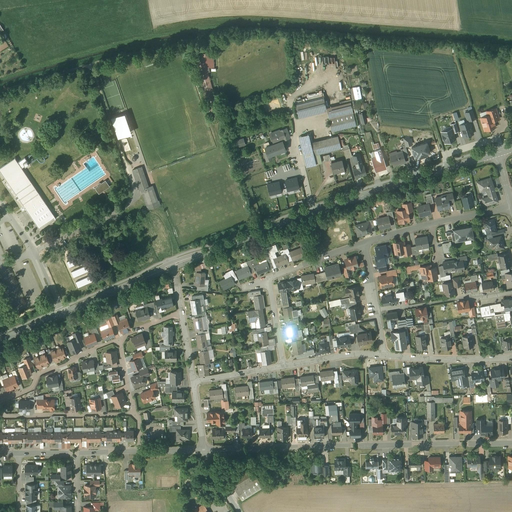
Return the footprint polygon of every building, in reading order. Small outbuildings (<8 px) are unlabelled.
[(210,54),(205,54),(205,63),(206,63),(207,68),(208,68),(209,68),(214,67),(213,53),(210,54)] [(208,73),(207,68),(206,63),(205,63),(205,54),(200,54),(201,59),(194,60),(209,115),(219,112),(208,73)] [(323,96),(294,104),(298,118),(327,111),(323,96)] [(499,119),(496,108),(486,112),(487,116),(491,114),(493,121),(499,119)] [(475,119),(472,110),(465,113),(468,121),(475,119)] [(353,113),(329,119),(332,131),(356,125),(353,113)] [(125,114),(119,116),(126,136),(131,134),(125,114)] [(487,116),(480,118),(484,130),(495,127),(493,121),(491,114),(487,116)] [(111,118),(118,138),(121,137),(126,136),(119,116),(111,118)] [(473,134),(469,122),(460,125),(463,137),(473,134)] [(441,132),(445,143),(456,139),(453,133),(452,128),(451,129),(441,132)] [(278,132),(270,135),(274,144),(265,148),(268,157),(285,150),(282,141),(278,132)] [(308,135),(299,137),(304,158),(313,155),(310,143),(308,135)] [(338,136),(310,143),(313,155),(319,154),(329,151),(341,148),(338,136)] [(410,139),(403,138),(405,146),(412,144),(410,139)] [(236,142),(238,148),(246,146),(244,139),(236,142)] [(412,151),(414,159),(427,155),(425,147),(417,149),(412,151)] [(406,148),(400,149),(401,152),(404,159),(409,157),(406,148)] [(349,149),(343,151),(346,159),(352,157),(349,149)] [(375,151),(376,157),(381,170),(386,168),(380,149),(375,151)] [(401,152),(390,155),(394,166),(397,164),(405,162),(404,159),(401,152)] [(313,155),(304,158),(306,167),(321,163),(319,154),(313,155)] [(359,154),(353,156),(357,168),(363,166),(359,154)] [(31,213),(32,213),(32,215),(34,216),(32,218),(40,229),(43,227),(56,218),(46,204),(22,167),(23,167),(28,163),(29,163),(25,157),(18,161),(19,162),(18,162),(15,158),(15,157),(0,167),(0,170),(5,178),(2,180),(21,208),(23,211),(26,209),(27,210),(25,211),(26,212),(27,213),(28,212),(30,214),(31,213)] [(376,157),(371,158),(375,171),(381,170),(376,157)] [(342,161),(331,163),(333,173),(344,170),(342,161)] [(291,169),(289,163),(282,166),(284,172),(291,169)] [(357,168),(353,169),(356,177),(366,174),(363,166),(357,168)] [(142,168),(133,171),(140,190),(141,190),(148,210),(160,206),(153,185),(149,187),(142,168)] [(274,175),(272,169),(265,172),(267,178),(274,175)] [(299,189),(297,177),(285,180),(287,188),(287,192),(288,192),(299,189)] [(491,178),(477,182),(480,192),(487,190),(489,199),(496,196),(493,188),(494,188),(491,178)] [(94,188),(99,194),(110,186),(105,180),(101,183),(100,182),(97,184),(97,186),(94,188)] [(281,190),(279,181),(267,184),(270,196),(281,193),(282,193),(281,190)] [(452,193),(446,195),(447,195),(448,201),(450,200),(450,202),(454,201),(452,193)] [(446,195),(435,198),(438,210),(450,207),(448,201),(447,195),(446,195)] [(470,197),(467,195),(466,197),(462,198),(465,208),(473,206),(472,201),(473,200),(473,199),(472,198),(471,197),(470,197)] [(487,198),(482,199),(484,206),(491,204),(489,199),(488,199),(487,198)] [(375,205),(377,209),(390,205),(389,201),(375,205)] [(411,202),(402,204),(404,209),(405,213),(407,212),(413,211),(411,202)] [(427,204),(421,205),(421,207),(417,208),(419,216),(427,214),(431,214),(429,204),(428,204),(427,204)] [(404,209),(400,210),(401,212),(397,213),(398,216),(397,216),(398,220),(399,220),(399,223),(402,222),(402,223),(407,222),(407,221),(409,221),(408,217),(409,217),(408,217),(408,215),(408,214),(407,212),(405,213),(404,209)] [(387,217),(381,218),(381,219),(378,220),(380,229),(390,226),(389,221),(388,217),(387,217)] [(493,220),(484,222),(487,234),(491,233),(496,231),(495,226),(493,220)] [(368,222),(355,226),(358,236),(361,235),(361,234),(364,234),(371,232),(370,228),(369,222),(368,222)] [(472,226),(453,229),(455,239),(464,238),(464,240),(474,238),(472,226)] [(423,238),(415,239),(417,249),(419,249),(428,247),(427,237),(423,237),(423,238)] [(501,237),(488,240),(489,245),(494,243),(496,250),(503,248),(501,237)] [(302,238),(298,239),(301,248),(304,254),(308,252),(302,238)] [(404,241),(393,243),(395,254),(403,252),(406,252),(404,245),(404,241)] [(289,252),(286,244),(282,246),(284,250),(289,262),(292,261),(289,252)] [(410,244),(404,245),(406,252),(403,252),(403,255),(412,253),(411,247),(410,244)] [(276,257),(274,252),(277,251),(275,245),(266,248),(269,255),(273,266),(274,268),(289,262),(284,250),(280,251),(280,253),(281,253),(282,255),(276,257)] [(386,245),(375,248),(377,256),(375,256),(377,266),(385,265),(383,255),(387,254),(386,245)] [(417,250),(416,251),(415,246),(411,247),(412,253),(412,255),(419,254),(419,249),(417,249),(417,250)] [(301,248),(289,252),(292,260),(302,256),(301,255),(304,254),(301,248)] [(85,253),(66,261),(69,267),(88,259),(85,253)] [(509,259),(507,253),(498,256),(499,263),(500,262),(502,268),(511,266),(509,259)] [(267,262),(260,264),(259,262),(257,257),(250,260),(253,267),(255,266),(258,274),(267,270),(267,268),(269,267),(267,261),(267,262)] [(355,257),(348,259),(347,261),(345,261),(347,267),(348,269),(349,269),(352,268),(356,267),(358,266),(355,257)] [(253,267),(250,260),(246,262),(251,273),(255,272),(253,267)] [(458,261),(454,262),(455,268),(456,271),(464,270),(462,261),(462,260),(458,261)] [(454,261),(442,263),(444,272),(451,270),(451,269),(455,268),(454,262),(454,261)] [(242,268),(236,271),(239,279),(251,274),(251,273),(246,262),(240,264),(242,268)] [(90,263),(71,271),(73,277),(92,269),(90,263)] [(338,264),(331,266),(325,268),(326,271),(327,277),(328,277),(331,276),(332,278),(333,278),(332,277),(341,274),(338,264)] [(430,265),(420,267),(422,278),(427,277),(428,280),(437,278),(435,267),(430,268),(430,265)] [(347,267),(342,268),(345,277),(351,275),(349,269),(348,269),(347,267)] [(238,279),(232,270),(229,272),(231,276),(234,281),(238,279)] [(326,271),(317,274),(320,282),(328,279),(328,277),(327,277),(326,271)] [(205,273),(196,272),(195,285),(197,285),(204,286),(205,273)] [(94,273),(75,281),(78,287),(97,279),(94,273)] [(314,274),(301,276),(301,278),(302,284),(315,282),(314,275),(314,274)] [(386,275),(386,276),(379,277),(381,287),(393,285),(391,275),(391,274),(387,275),(386,275)] [(231,276),(219,282),(224,289),(235,283),(234,281),(231,276)] [(459,277),(453,279),(454,286),(455,286),(461,285),(459,277)] [(471,283),(465,284),(464,284),(464,288),(466,288),(467,292),(477,290),(476,285),(475,282),(475,279),(471,280),(471,283)] [(296,280),(289,282),(289,281),(289,282),(285,283),(285,282),(278,284),(279,291),(280,291),(286,290),(298,288),(299,290),(297,280),(296,280)] [(450,282),(442,284),(443,289),(442,291),(447,295),(454,293),(454,292),(453,291),(453,289),(454,287),(452,286),(452,283),(450,282)] [(492,282),(482,283),(479,284),(479,285),(480,289),(480,292),(483,291),(493,289),(495,289),(494,285),(492,285),(492,282)] [(357,287),(345,289),(346,294),(349,293),(350,299),(359,297),(357,287)] [(286,290),(280,291),(281,296),(282,305),(288,304),(286,291),(286,290)] [(391,295),(386,296),(386,295),(382,296),(383,305),(398,302),(397,300),(396,294),(391,294),(391,295)] [(171,295),(156,299),(157,305),(158,305),(159,309),(159,308),(164,307),(164,309),(165,309),(165,307),(173,305),(171,295)] [(261,295),(254,296),(256,309),(264,308),(262,295),(261,295)] [(511,298),(503,300),(504,309),(509,308),(509,309),(511,308),(511,298)] [(193,301),(191,301),(193,314),(195,313),(206,312),(204,299),(193,301)] [(470,299),(460,301),(461,308),(471,307),(470,299)] [(148,303),(143,304),(144,308),(136,310),(138,320),(145,318),(146,319),(150,317),(147,307),(149,307),(148,303)] [(500,304),(489,306),(490,313),(494,312),(501,310),(500,304)] [(353,307),(349,308),(352,319),(361,317),(358,306),(353,307)] [(489,306),(480,307),(482,316),(495,315),(494,312),(490,313),(489,306)] [(289,307),(283,308),(285,318),(286,318),(287,321),(294,319),(291,307),(289,307)] [(425,308),(415,309),(417,319),(427,318),(427,317),(426,312),(425,308)] [(262,309),(248,311),(250,321),(255,321),(256,327),(265,326),(262,309)] [(396,312),(386,314),(386,313),(387,322),(388,322),(388,326),(394,325),(393,320),(397,320),(396,312)] [(495,315),(497,329),(498,329),(497,327),(506,325),(505,321),(511,320),(505,321),(503,313),(495,315)] [(119,321),(117,315),(111,317),(114,324),(118,323),(118,322),(119,321)] [(202,316),(195,317),(196,320),(194,320),(196,331),(198,330),(204,329),(202,316)] [(119,321),(118,322),(118,323),(122,332),(130,329),(126,319),(119,321)] [(287,325),(289,335),(291,335),(291,337),(298,336),(296,323),(287,325)] [(96,326),(90,329),(92,335),(94,334),(95,336),(99,334),(96,326)] [(111,327),(101,331),(105,340),(115,336),(111,327)] [(172,327),(164,327),(164,342),(164,343),(172,343),(172,327)] [(366,332),(359,327),(356,328),(357,332),(357,334),(358,339),(358,338),(359,344),(372,342),(370,332),(366,332)] [(407,327),(398,328),(399,331),(399,336),(404,335),(408,334),(407,327)] [(79,331),(72,334),(74,339),(77,338),(78,341),(82,339),(79,331)] [(399,331),(391,332),(392,339),(394,338),(394,339),(395,340),(396,340),(397,343),(396,343),(397,348),(406,347),(404,335),(399,336),(399,331)] [(264,332),(257,333),(259,346),(268,344),(266,332),(264,332)] [(198,334),(196,335),(198,348),(200,347),(207,346),(205,333),(198,334)] [(92,335),(85,338),(88,346),(98,343),(95,336),(94,334),(92,335)] [(142,334),(132,338),(134,344),(135,343),(136,347),(144,344),(146,344),(145,341),(142,334)] [(425,335),(415,336),(417,349),(426,347),(425,338),(426,338),(425,335)] [(472,335),(462,336),(464,348),(473,346),(472,339),(472,335)] [(319,343),(321,353),(330,351),(329,345),(333,344),(334,344),(333,338),(332,336),(324,337),(325,342),(319,343)] [(349,336),(337,337),(337,338),(338,346),(338,347),(350,345),(349,336)] [(449,336),(441,338),(442,349),(451,347),(449,336)] [(509,340),(503,341),(502,337),(499,337),(502,349),(510,348),(509,340)] [(74,339),(67,342),(72,353),(81,349),(78,341),(77,338),(74,339)] [(300,340),(292,341),(294,352),(295,351),(296,354),(302,353),(300,340)] [(63,347),(62,346),(59,347),(59,348),(54,350),(54,349),(50,351),(51,352),(52,354),(55,362),(67,357),(64,350),(63,347)] [(201,351),(199,352),(201,365),(206,364),(210,363),(209,363),(207,350),(201,351)] [(267,351),(260,352),(263,365),(271,363),(269,350),(267,351)] [(116,351),(106,353),(107,362),(111,362),(117,360),(116,351)] [(141,351),(133,354),(135,359),(139,358),(143,356),(141,351)] [(176,351),(170,351),(165,351),(165,361),(176,361),(176,351)] [(46,354),(45,353),(42,354),(42,355),(37,357),(37,356),(33,357),(34,359),(35,361),(38,368),(50,364),(47,356),(46,354)] [(30,357),(23,359),(26,365),(28,364),(29,367),(33,365),(30,357)] [(135,359),(129,361),(133,370),(135,369),(137,368),(142,366),(139,358),(135,359)] [(88,361),(86,361),(85,361),(82,362),(83,367),(83,368),(83,370),(84,370),(84,371),(94,370),(93,363),(93,360),(88,361)] [(26,365),(19,368),(23,378),(32,374),(29,367),(28,364),(26,365)] [(201,365),(198,365),(200,375),(208,374),(206,364),(201,365)] [(381,366),(369,368),(370,376),(377,375),(377,381),(383,380),(382,372),(381,366)] [(76,367),(68,368),(70,379),(77,377),(76,372),(76,367)] [(147,367),(139,371),(140,375),(142,374),(143,376),(144,376),(146,376),(150,375),(148,370),(147,367)] [(417,368),(409,369),(410,373),(410,379),(411,379),(418,378),(419,384),(424,383),(423,377),(422,368),(417,368)] [(463,368),(450,370),(451,380),(458,379),(459,386),(464,385),(463,377),(465,377),(463,368)] [(502,368),(495,369),(490,370),(492,379),(489,379),(490,385),(490,386),(495,385),(495,382),(497,382),(497,380),(497,379),(504,378),(502,368)] [(117,370),(109,371),(109,375),(111,375),(113,383),(121,382),(119,374),(118,374),(117,370)] [(333,370),(320,372),(320,376),(321,380),(321,381),(334,379),(333,372),(333,370)] [(357,370),(343,371),(343,378),(352,378),(352,384),(357,384),(357,370)] [(180,371),(171,372),(171,383),(179,383),(180,383),(180,379),(180,371)] [(403,373),(396,374),(395,371),(389,372),(390,380),(392,379),(393,385),(399,384),(399,386),(405,386),(404,375),(403,373)] [(482,371),(471,373),(473,382),(484,380),(482,371)] [(140,375),(132,378),(133,382),(135,387),(146,383),(143,376),(142,374),(140,375)] [(16,380),(14,375),(14,376),(9,378),(13,388),(18,386),(16,380)] [(313,376),(309,376),(308,376),(301,377),(300,377),(301,382),(302,388),(302,389),(302,385),(309,384),(310,385),(308,387),(308,391),(317,390),(317,388),(319,388),(318,381),(318,376),(317,376),(313,377),(313,375),(313,376)] [(57,376),(47,377),(47,382),(47,384),(47,386),(48,387),(58,386),(59,386),(58,380),(57,376)] [(294,377),(281,379),(281,380),(282,387),(295,386),(294,379),(294,377)] [(9,378),(3,380),(7,390),(13,388),(9,378)] [(267,381),(260,382),(260,381),(259,381),(260,390),(261,390),(269,389),(270,394),(278,393),(277,381),(273,381),(272,380),(272,381),(268,381),(268,380),(267,380),(267,381)] [(158,382),(150,385),(151,388),(153,387),(154,390),(159,388),(158,382)] [(248,386),(235,387),(236,396),(249,394),(248,388),(248,386)] [(152,389),(141,394),(144,402),(145,402),(146,402),(149,401),(149,400),(155,398),(152,389)] [(222,389),(209,390),(210,399),(223,397),(222,391),(222,389)] [(113,390),(106,393),(108,398),(112,397),(112,396),(115,395),(113,390)] [(177,391),(177,392),(172,392),(172,401),(184,401),(184,391),(180,391),(177,391)] [(115,395),(112,396),(112,397),(116,407),(126,403),(122,393),(115,395)] [(72,398),(70,398),(71,405),(71,410),(80,408),(80,407),(81,406),(80,404),(79,403),(78,397),(72,398)] [(99,398),(90,399),(92,409),(101,408),(100,399),(99,398)] [(44,400),(43,400),(43,408),(43,409),(50,409),(51,410),(52,410),(53,409),(54,409),(54,404),(53,404),(53,400),(44,400)] [(29,401),(19,401),(19,410),(23,410),(23,411),(26,411),(26,410),(30,410),(29,401)] [(341,402),(324,403),(326,415),(332,415),(333,422),(337,422),(336,405),(341,405),(341,402)] [(187,408),(174,408),(174,414),(178,414),(178,420),(187,420),(187,408)] [(273,408),(262,408),(263,414),(268,414),(268,416),(270,416),(273,416),(273,408)] [(470,411),(460,411),(461,416),(464,416),(464,421),(462,421),(462,424),(459,424),(459,432),(470,432),(470,427),(471,427),(470,411)] [(223,412),(207,413),(208,421),(216,420),(216,423),(224,423),(224,422),(223,422),(222,422),(222,418),(223,418),(223,412)] [(360,422),(359,414),(349,414),(349,423),(350,423),(356,423),(357,422),(360,422)] [(404,424),(404,417),(397,417),(397,424),(391,425),(392,433),(403,433),(402,426),(403,426),(404,425),(404,424)] [(320,419),(320,422),(319,422),(317,423),(317,425),(314,425),(314,426),(314,438),(324,437),(323,426),(323,422),(326,422),(326,418),(320,419)] [(500,420),(499,420),(499,432),(500,432),(500,433),(505,433),(505,432),(508,432),(507,423),(507,420),(505,420),(500,420)] [(303,422),(302,422),(301,422),(301,421),(296,421),(296,427),(295,427),(295,428),(296,429),(297,429),(297,431),(296,431),(296,432),(296,433),(296,434),(297,434),(297,435),(307,435),(306,422),(303,422)] [(382,422),(382,421),(372,421),(372,425),(372,426),(373,426),(373,434),(377,434),(377,433),(382,433),(382,425),(382,423),(382,422)] [(418,422),(410,422),(410,428),(412,428),(412,436),(422,436),(422,425),(422,422),(418,422)] [(357,429),(356,423),(350,423),(350,437),(360,436),(360,429),(357,429)] [(444,424),(433,424),(433,432),(444,432),(444,424)] [(481,424),(482,434),(492,433),(492,424),(481,424)] [(333,426),(331,426),(331,434),(342,434),(342,428),(341,425),(340,425),(333,426)] [(287,426),(277,427),(278,439),(287,438),(287,431),(287,426)] [(223,428),(216,428),(216,429),(212,429),(212,438),(217,438),(223,438),(223,428)] [(245,429),(242,429),(242,437),(252,437),(252,428),(245,429)] [(270,437),(269,428),(259,428),(259,437),(264,436),(264,437),(270,437)] [(189,430),(177,430),(177,440),(182,440),(182,439),(189,438),(189,430)] [(74,431),(67,432),(67,433),(64,433),(64,440),(67,440),(67,442),(74,442),(74,431)] [(81,431),(74,431),(74,442),(81,442),(81,440),(84,440),(84,433),(81,433),(81,431)] [(94,431),(87,431),(87,433),(84,433),(84,440),(87,440),(87,442),(94,441),(94,431)] [(101,433),(101,431),(94,431),(94,441),(101,441),(101,440),(104,440),(104,433),(101,433)] [(113,431),(107,431),(107,433),(104,433),(104,440),(107,440),(107,441),(113,441),(113,431)] [(120,431),(113,431),(113,441),(120,441),(120,439),(123,439),(123,432),(120,432),(120,431)] [(133,431),(126,431),(126,432),(123,432),(123,439),(126,439),(126,441),(133,441),(133,431)] [(15,432),(8,432),(8,434),(5,434),(5,441),(8,441),(8,443),(15,443),(15,432)] [(22,432),(15,432),(15,443),(22,442),(22,441),(25,441),(25,434),(22,434),(22,432)] [(35,432),(28,432),(28,434),(25,434),(25,441),(28,441),(28,442),(35,442),(35,432)] [(42,432),(35,432),(35,442),(42,442),(42,440),(45,440),(45,433),(42,433),(42,432)] [(54,432),(47,432),(48,433),(45,433),(45,440),(48,440),(48,442),(54,442),(54,432)] [(61,432),(54,432),(54,442),(61,442),(61,440),(64,440),(64,433),(61,433),(61,432)] [(461,456),(449,457),(449,464),(449,471),(455,471),(455,472),(461,471),(461,456)] [(475,456),(471,456),(471,457),(467,457),(467,466),(478,466),(479,466),(479,465),(479,463),(479,457),(475,457),(475,456)] [(497,456),(493,456),(493,457),(490,457),(490,462),(491,467),(501,467),(501,465),(501,459),(500,459),(500,457),(497,457),(497,456)] [(420,458),(413,458),(413,457),(410,457),(410,458),(409,458),(409,466),(420,466),(420,458)] [(439,457),(429,457),(429,460),(429,467),(432,467),(440,466),(441,466),(441,463),(440,463),(439,457)] [(401,470),(401,458),(388,458),(388,460),(389,469),(389,470),(397,470),(397,471),(400,471),(400,470),(401,470)] [(377,467),(377,459),(366,460),(366,468),(377,467)] [(345,460),(335,460),(335,469),(345,468),(345,467),(345,460)] [(429,460),(424,461),(424,469),(432,469),(432,467),(429,467),(429,460)] [(319,461),(312,461),(312,471),(322,471),(323,471),(323,466),(323,461),(319,461)] [(141,474),(141,463),(129,463),(129,470),(129,474),(132,474),(141,474)] [(37,465),(25,465),(25,473),(38,473),(37,465)] [(71,465),(62,465),(62,476),(71,476),(71,465)] [(119,465),(109,465),(109,473),(115,473),(115,478),(119,478),(119,475),(119,474),(119,465)] [(12,466),(3,466),(3,468),(3,475),(4,475),(12,475),(12,466)] [(251,467),(230,481),(241,500),(262,487),(259,482),(260,482),(251,467)] [(129,474),(129,470),(124,470),(125,479),(132,478),(132,474),(129,474)] [(90,485),(85,485),(85,489),(84,489),(84,492),(85,492),(85,496),(95,495),(95,485),(90,485)] [(64,486),(58,486),(58,495),(61,495),(61,498),(70,498),(70,497),(70,493),(71,493),(71,490),(70,490),(70,486),(69,486),(64,486)]
